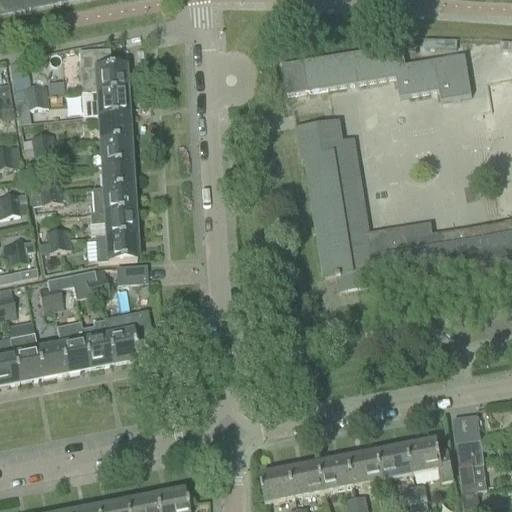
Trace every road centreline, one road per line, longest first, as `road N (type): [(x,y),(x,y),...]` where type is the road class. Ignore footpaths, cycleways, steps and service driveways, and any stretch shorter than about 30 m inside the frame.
road 1 (residential): [(225,439),(197,0)]
road 2 (residential): [(511,390),(225,439)]
road 3 (residential): [(0,482),(225,439)]
